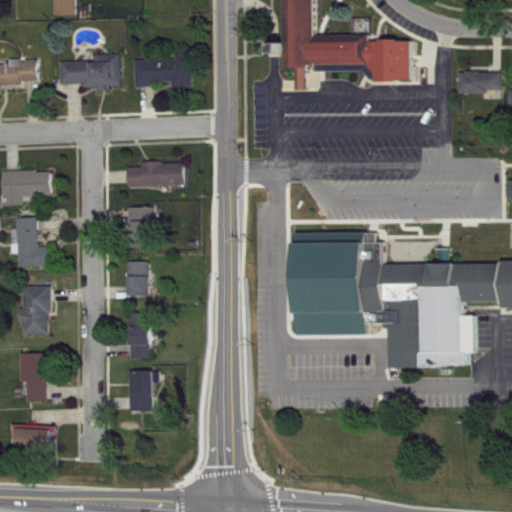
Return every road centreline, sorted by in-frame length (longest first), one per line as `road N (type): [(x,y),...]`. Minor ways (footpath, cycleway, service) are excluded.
road 1 (tertiary): [(226,0),(226,505)]
road 2 (primary): [(0,495),(329,511)]
road 3 (residential): [(94,128),(96,443)]
road 4 (residential): [(0,131),(228,125)]
